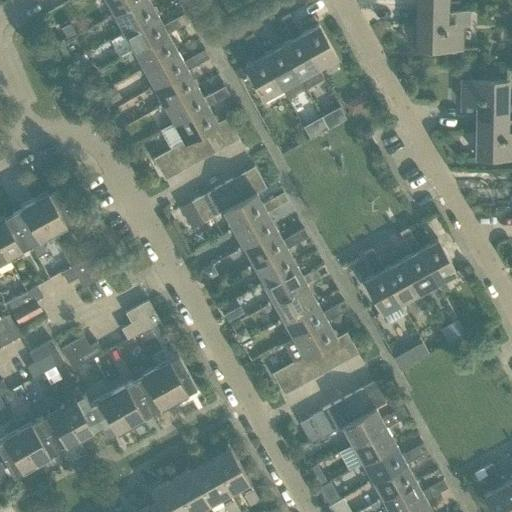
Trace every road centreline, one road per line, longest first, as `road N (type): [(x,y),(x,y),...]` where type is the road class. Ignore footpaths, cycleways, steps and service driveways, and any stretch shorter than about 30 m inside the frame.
road 1 (residential): [(511,310),(336,0)]
road 2 (residential): [(0,360),(168,272)]
road 3 (residential): [(254,423),(168,272)]
road 4 (residential): [(136,213),(97,144),(65,129),(33,138)]
road 5 (residential): [(254,423),(367,362)]
